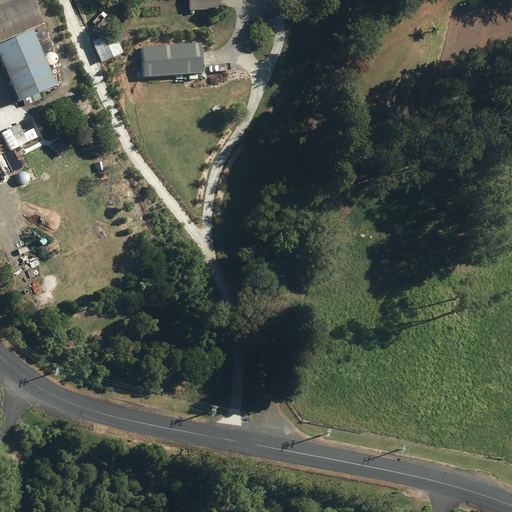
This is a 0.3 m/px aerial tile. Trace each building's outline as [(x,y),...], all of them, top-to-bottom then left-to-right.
[(0,0),(0,69),(15,105),(54,88),(40,56),(31,34),(29,30),(42,25),(31,0),(0,0)] [(188,11),(188,21),(202,21),(202,11),(219,11),(219,0),(185,0),(186,11),(188,11)] [(119,56),(115,45),(127,40),(122,25),(109,30),(111,34),(91,42),(99,64),(119,56)] [(201,45),(140,47),(141,79),(201,78),(201,45)] [(8,121),(13,134),(16,142),(24,139),(27,145),(36,141),(28,122),(20,126),(16,118),(8,121)] [(13,134),(5,137),(12,153),(20,150),(16,142),(13,134)] [(72,148),(59,136),(47,148),(59,160),(72,148)] [(6,176),(2,164),(0,164),(0,188),(17,182),(14,173),(6,176)]
